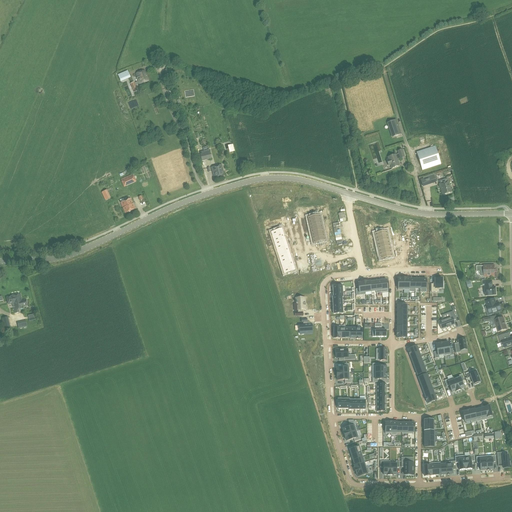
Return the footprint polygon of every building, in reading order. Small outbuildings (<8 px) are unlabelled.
[(139,85),(148,81),(144,70),(136,74),(137,78),(136,78),(138,82),(134,83),(134,82),(130,84),(134,93),(138,91),(136,86),(139,84),(139,85)] [(120,81),(130,78),(128,71),(118,74),(120,81)] [(401,133),(399,126),(398,125),(396,119),(389,122),(394,137),(401,134),(401,133)] [(441,164),(435,146),(416,153),(422,170),(441,164)] [(200,159),(201,158),(202,161),(211,159),(209,149),(199,152),(200,155),(199,155),(200,159)] [(387,160),(388,165),(390,165),(392,168),(399,166),(395,155),(388,157),(389,160),(387,160)] [(224,176),(221,165),(211,168),(214,179),(224,176)] [(124,186),(135,181),(132,174),(121,180),(124,186)] [(421,179),(423,186),(435,182),(433,175),(421,179)] [(452,192),(448,181),(439,184),(443,195),(452,192)] [(111,198),(108,193),(107,190),(101,192),(105,201),(111,198)] [(135,209),(130,198),(120,203),(125,213),(135,209)] [(284,236),(281,229),(271,232),(273,239),(284,236)] [(286,243),(284,236),(273,239),(276,246),(286,243)] [(288,250),(286,243),(276,246),(278,253),(288,250)] [(290,256),(288,250),(278,253),(280,260),(290,256)] [(292,263),(290,256),(280,260),(282,267),(292,263)] [(295,270),(292,263),(282,267),(284,274),(295,270)] [(484,277),(495,277),(494,265),(484,265),(484,266),(476,266),(477,272),(480,272),(480,275),(481,276),(484,276),(484,277)] [(420,289),(420,290),(426,290),(426,292),(429,292),(429,286),(426,286),(426,279),(420,279),(420,289)] [(431,284),(431,292),(438,292),(438,289),(442,289),(442,287),(443,287),(443,283),(442,283),(442,279),(435,279),(435,283),(433,283),(433,284),(431,284)] [(485,288),(485,296),(496,295),(495,287),(492,287),(492,281),(485,282),(486,288),(485,288)] [(359,289),(355,289),(356,296),(360,295),(360,293),(365,292),(364,282),(361,282),(361,283),(358,283),(359,289)] [(11,297),(7,298),(8,305),(13,304),(14,307),(16,313),(19,313),(19,310),(24,308),(23,307),(28,306),(27,300),(22,301),(20,294),(11,296),(11,297)] [(298,312),(295,313),(295,316),(303,316),(302,312),(302,310),(305,310),(305,305),(304,303),(305,303),(304,303),(304,298),(296,299),(296,303),(296,304),(297,304),(298,312)] [(501,311),(499,303),(496,304),(495,302),(494,299),(486,301),(487,306),(488,311),(486,312),(488,316),(491,315),(491,314),(501,311)] [(443,320),(439,322),(441,330),(455,325),(452,319),(455,318),(453,311),(450,312),(452,317),(448,319),(447,317),(443,319),(443,320)] [(2,318),(4,328),(10,327),(8,317),(2,318)] [(303,324),(300,324),(300,331),(304,331),(304,333),(312,333),(312,324),(307,324),(306,322),(307,322),(307,318),(301,319),(301,322),(303,322),(303,324)] [(497,327),(496,327),(498,332),(506,329),(504,323),(505,323),(503,318),(493,321),(494,324),(496,324),(497,327)] [(17,322),(18,329),(27,327),(25,320),(17,322)] [(507,334),(499,336),(500,341),(502,341),(504,348),(511,345),(511,337),(509,338),(509,336),(508,337),(507,334)] [(459,345),(454,345),(456,353),(461,352),(460,351),(467,350),(465,339),(458,340),(459,343),(459,345)] [(448,342),(442,343),(444,355),(450,354),(450,356),(454,355),(452,349),(449,349),(448,342)] [(437,352),(434,352),(435,359),(438,358),(438,356),(444,355),(442,343),(439,344),(436,344),(437,352)] [(408,350),(408,352),(409,355),(418,352),(416,346),(408,350)] [(347,349),(335,350),(336,358),(339,358),(339,361),(355,360),(355,355),(348,355),(347,349)] [(377,354),(377,360),(386,360),(386,356),(387,356),(387,353),(386,353),(386,349),(379,349),(379,354),(377,354)] [(418,352),(409,355),(411,360),(420,357),(418,352)] [(420,357),(411,360),(413,365),(422,362),(420,357)] [(422,362),(413,365),(415,370),(424,367),(422,362)] [(372,363),(372,373),(386,373),(386,367),(379,367),(379,363),(372,363)] [(337,371),(336,371),(337,374),(349,373),(349,367),(350,367),(350,364),(344,364),(344,367),(337,368),(337,371)] [(424,367),(415,370),(417,375),(426,372),(424,367)] [(476,370),(465,374),(467,378),(471,377),(473,384),(480,382),(476,370)] [(349,373),(337,374),(337,377),(337,380),(345,380),(345,383),(351,383),(351,379),(350,379),(349,373)] [(372,373),(372,383),(379,383),(379,379),(386,379),(386,376),(386,373),(372,373)] [(427,374),(418,378),(420,383),(429,380),(427,374)] [(459,377),(453,379),(458,391),(460,390),(464,388),(461,381),(464,380),(462,374),(458,376),(459,377)] [(453,378),(444,381),(446,387),(449,386),(452,393),(455,391),(455,392),(458,391),(453,379),(453,378)] [(429,380),(420,383),(422,388),(431,385),(429,380)] [(431,385),(422,388),(424,393),(432,390),(431,385)] [(432,390),(424,393),(425,398),(434,395),(432,390)] [(425,398),(426,401),(427,403),(436,400),(434,395),(425,398)] [(484,407),(484,408),(487,419),(493,418),(490,406),(484,407)] [(484,408),(479,409),(482,420),(487,419),(484,408)] [(468,410),(468,412),(470,421),(471,423),(476,422),(474,410),(473,409),(468,411),(468,410)] [(479,409),(474,410),(476,422),(482,420),(479,409)] [(465,411),(462,412),(465,422),(470,421),(468,412),(468,410),(465,411)] [(350,427),(343,429),(344,432),(343,432),(344,435),(357,431),(355,425),(356,425),(355,422),(349,424),(350,427)] [(357,431),(344,435),(345,438),(345,437),(346,441),(353,439),(354,442),(361,440),(359,436),(358,437),(357,431)] [(360,446),(349,449),(351,455),(360,452),(362,452),(360,446)] [(360,452),(351,455),(353,460),(362,457),(360,452)] [(502,452),(497,453),(498,465),(503,464),(503,466),(503,468),(511,467),(511,460),(509,460),(509,456),(502,456),(502,452)] [(470,455),(464,456),(465,470),(472,469),(471,462),(474,461),(474,455),(470,455)] [(495,455),(485,456),(487,470),(486,470),(487,470),(489,470),(493,469),(492,462),(495,462),(495,455)] [(458,456),(455,457),(455,463),(459,463),(459,470),(465,470),(464,456),(458,456)] [(485,456),(476,457),(476,464),(480,463),(480,471),(486,470),(487,470),(485,456)] [(362,457),(353,460),(355,465),(364,463),(362,457)] [(401,464),(401,467),(405,467),(405,475),(413,475),(413,464),(414,464),(414,460),(405,460),(405,464),(401,464)] [(380,461),(380,468),(384,468),(384,475),(387,475),(390,475),(390,464),(390,461),(380,461)] [(390,464),(390,475),(393,475),(396,475),(396,468),(399,468),(399,461),(396,461),(396,464),(390,464)] [(355,465),(354,466),(355,471),(367,468),(365,462),(364,463),(355,465)] [(367,468),(355,471),(357,477),(369,473),(368,467),(367,468)]
